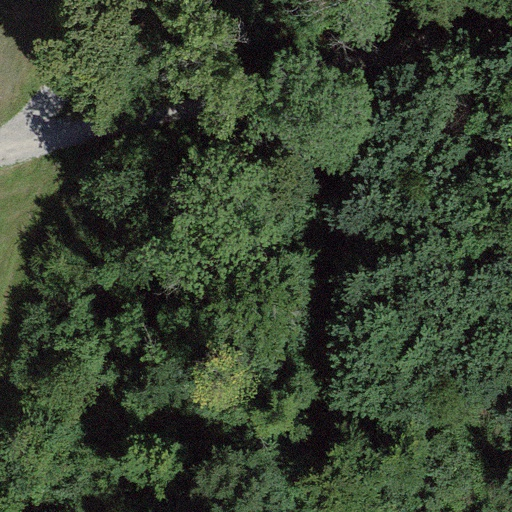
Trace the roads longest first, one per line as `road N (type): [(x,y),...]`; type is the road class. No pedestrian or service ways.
road 1 (track): [(511,19),(0,152)]
road 2 (track): [(121,0),(14,148)]
